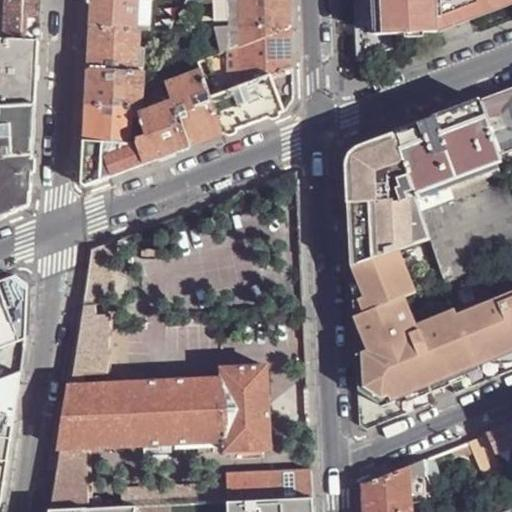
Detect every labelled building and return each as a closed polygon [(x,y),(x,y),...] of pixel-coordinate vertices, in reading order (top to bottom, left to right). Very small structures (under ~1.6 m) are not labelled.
[(42,0),(8,0),(8,14),(8,41),(41,44),(42,8),(42,0)] [(92,0),(93,6),(92,29),(138,32),(139,0),(92,0)] [(142,32),(152,32),(153,0),(139,0),(138,32),(142,32)] [(239,0),(228,0),(232,49),(240,46),(243,45),(239,0)] [(291,27),(289,0),(239,0),(243,45),(291,27)] [(375,0),(355,0),(357,29),(377,29),(375,0)] [(375,0),(377,29),(357,29),(359,63),(395,50),(395,36),(436,34),(439,33),(438,16),(480,0),(375,0)] [(293,69),(291,27),(243,45),(240,46),(236,90),(274,75),(293,69)] [(90,50),(89,71),(140,73),(140,69),(142,32),(138,32),(92,29),(90,50)] [(8,41),(0,40),(0,107),(37,106),(39,72),(41,44),(8,41)] [(213,98),(236,90),(240,46),(232,49),(199,62),(203,70),(213,98)] [(294,100),(293,69),(274,75),(287,112),(294,100)] [(192,148),(226,135),(213,98),(203,70),(169,84),(175,104),(192,148)] [(88,89),(88,106),(142,109),(144,109),(145,86),(145,73),(140,73),(89,71),(88,89)] [(145,73),(145,86),(158,86),(164,75),(145,73)] [(287,112),(274,75),(236,90),(213,98),(226,135),(249,126),(287,112)] [(511,91),(483,102),(503,153),(511,149),(511,91)] [(394,136),(409,177),(416,196),(506,163),(503,153),(483,102),(394,136)] [(146,165),(192,148),(175,104),(142,116),(140,145),(146,165)] [(0,107),(0,159),(34,158),(36,129),(37,106),(0,107)] [(87,124),(86,142),(140,145),(142,116),(142,109),(88,106),(87,124)] [(348,170),(351,221),(396,205),(416,198),(416,196),(409,177),(394,136),(360,148),(348,170)] [(88,187),(146,165),(140,145),(86,142),(84,184),(88,187)] [(511,149),(503,153),(506,163),(509,169),(511,168),(511,149)] [(34,158),(0,159),(0,220),(18,214),(33,193),(34,158)] [(506,163),(416,196),(416,198),(422,214),(511,180),(509,169),(506,163)] [(511,180),(422,214),(431,238),(447,282),(511,257),(511,180)] [(396,205),(351,221),(353,266),(402,248),(410,245),(431,238),(422,214),(416,198),(396,205)] [(104,325),(104,323),(112,241),(92,248),(83,307),(90,309),(87,325),(104,325)] [(402,248),(353,266),(361,433),(430,405),(415,369),(425,365),(436,391),(445,387),(449,397),(491,380),(511,371),(511,293),(470,311),(468,305),(427,322),(421,307),(400,316),(395,302),(420,292),(402,248)] [(17,277),(0,283),(0,349),(26,340),(28,285),(17,277)] [(83,307),(80,325),(87,325),(90,309),(83,307)] [(87,325),(80,325),(70,386),(85,386),(85,380),(106,379),(104,325),(87,325)] [(267,368),(222,370),(222,379),(225,443),(226,451),(270,450),(267,368)] [(0,414),(15,417),(22,374),(0,381),(0,414)] [(70,386),(60,450),(87,449),(225,443),(222,379),(85,386),(70,386)] [(15,417),(0,414),(0,462),(7,463),(15,417)] [(505,429),(489,435),(495,452),(511,445),(505,429)] [(489,435),(470,443),(484,481),(503,473),(501,468),(495,452),(489,435)] [(87,449),(60,450),(51,509),(89,508),(87,449)] [(311,458),(311,452),(303,452),(304,466),(311,466),(311,458)] [(435,464),(449,459),(446,453),(432,458),(435,464)] [(419,463),(411,467),(412,484),(424,479),(424,474),(427,473),(427,467),(426,460),(419,463)] [(426,504),(436,500),(429,479),(429,476),(429,460),(426,460),(427,467),(427,473),(424,474),(424,479),(426,504)] [(511,463),(501,468),(503,473),(511,469),(511,463)] [(411,467),(363,486),(363,492),(364,511),(405,511),(413,509),(412,484),(411,467)] [(312,472),(227,475),(227,485),(228,502),(313,499),(312,472)] [(436,500),(443,497),(436,478),(436,477),(429,479),(436,500)] [(424,479),(412,484),(413,509),(419,507),(426,504),(424,479)] [(222,485),(193,487),(194,503),(222,503),(222,485)] [(193,487),(173,488),(174,505),(194,503),(193,487)] [(313,511),(313,499),(228,502),(222,503),(194,503),(174,505),(89,508),(51,509),(50,511),(313,511)]
